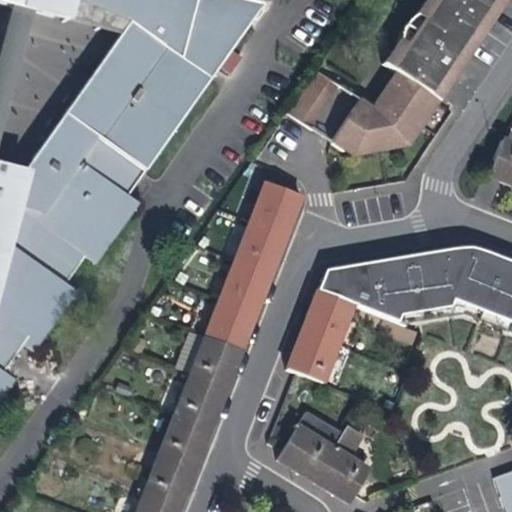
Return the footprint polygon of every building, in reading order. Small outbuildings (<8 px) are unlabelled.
[(71,0),(124,23),(116,34),(20,172),(0,166),(0,375),(10,383),(30,354),(18,346),(61,286),(72,294),(92,266),(81,258),(123,198),(134,205),(258,5),(238,0),(29,0),(46,4),(45,0),(71,0)] [(0,0),(0,4),(116,34),(124,23),(71,0),(45,0),(46,4),(29,0),(0,0)] [(426,0),(385,63),(398,72),(441,100),(447,91),(462,68),(481,39),(502,7),(506,0),(426,0)] [(315,69),(286,110),(309,126),(338,85),(315,69)] [(441,100),(398,72),(374,110),(360,101),(333,143),(346,151),(350,145),(355,149),(363,148),(365,155),(400,147),(399,141),(405,140),(409,133),(417,138),(427,121),(441,100)] [(511,146),(500,142),(486,178),(501,184),(511,187),(511,146)] [(264,184),(135,511),(177,511),(187,487),(201,452),(217,412),(229,380),(244,340),(262,295),(277,258),(291,222),(300,198),(264,184)] [(323,273),(316,292),(353,306),(404,327),(408,325),(461,315),(511,334),(511,264),(488,256),(469,250),(323,273)] [(284,370),(321,384),(353,306),(316,292),(308,311),(294,347),(284,370)] [(294,472),(312,483),(341,435),(305,414),(276,462),(294,472)] [(345,427),(341,435),(312,483),(329,494),(348,505),(368,471),(349,460),(363,437),(345,427)] [(511,511),(511,470),(496,476),(507,511),(511,511)]
